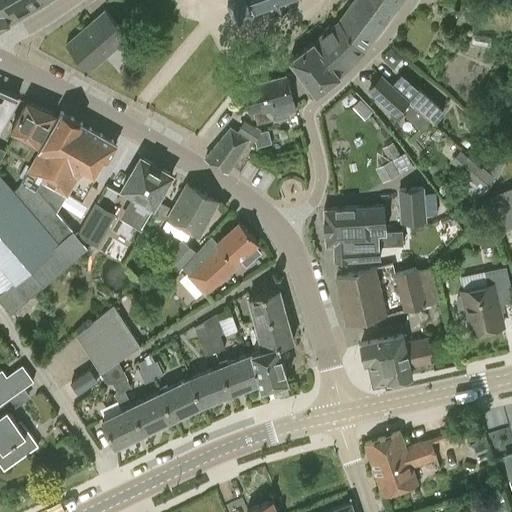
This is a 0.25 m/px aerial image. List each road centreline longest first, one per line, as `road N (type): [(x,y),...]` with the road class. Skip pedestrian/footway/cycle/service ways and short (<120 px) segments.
road 1 (residential): [(282,229),(202,169),(0,63)]
road 2 (residential): [(282,229),(320,186),(308,110),(384,40),(412,0)]
road 3 (secondary): [(90,511),(240,443),(341,417)]
road 4 (residential): [(341,417),(305,282),(282,229)]
road 5 (secondary): [(341,417),(511,378)]
